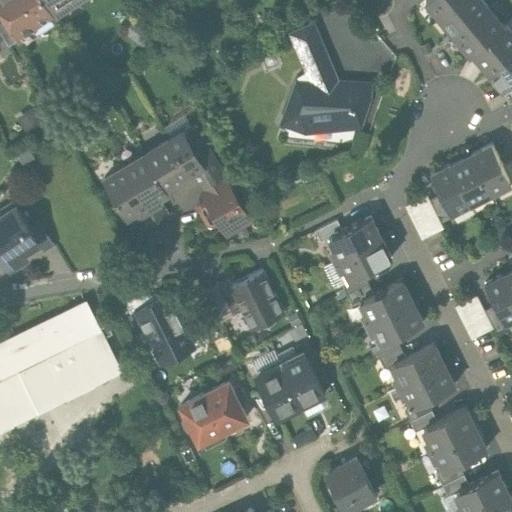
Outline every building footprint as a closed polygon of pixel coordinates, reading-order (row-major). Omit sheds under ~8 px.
[(32,24),(53,10),(46,0),(0,0),(0,8),(6,18),(18,37),(34,27),(32,24)] [(46,0),(53,10),(54,12),(73,0),(46,0)] [(461,0),(424,0),(440,18),(461,0)] [(455,36),(489,8),(482,0),(461,0),(440,18),(455,36)] [(472,53),(504,26),(489,8),(455,36),(470,54),(472,53)] [(152,30),(132,16),(121,33),(141,46),(152,30)] [(18,37),(6,18),(0,21),(0,30),(8,44),(18,37)] [(365,83),(330,81),(317,48),(321,47),(312,23),(289,32),(307,73),(298,77),(282,121),(305,130),(308,121),(312,121),(312,125),(319,125),(319,122),(343,123),(344,121),(359,125),(368,99),(364,98),(365,83)] [(504,26),(472,53),(487,71),(511,50),(511,31),(506,25),(504,26)] [(0,53),(2,57),(12,50),(8,44),(0,30),(0,53)] [(432,50),(428,42),(420,46),(424,54),(432,50)] [(502,89),(503,89),(511,81),(511,50),(487,71),(502,89)] [(510,101),(511,100),(511,81),(503,89),(510,101)] [(227,93),(211,93),(210,105),(226,105),(227,93)] [(43,123),(33,107),(19,116),(29,132),(43,123)] [(163,127),(169,138),(188,172),(193,169),(203,186),(223,174),(193,123),(189,125),(183,115),(163,127)] [(180,176),(188,172),(169,138),(144,152),(167,191),(168,192),(184,183),(180,176)] [(491,142),(471,152),(490,192),(511,182),(502,164),(491,142)] [(144,152),(124,164),(150,207),(159,202),(160,195),(167,191),(144,152)] [(471,152),(451,162),(470,202),(490,192),(471,152)] [(511,183),(511,159),(502,164),(511,182),(511,183)] [(449,212),(470,202),(451,162),(430,173),(441,195),(449,212)] [(140,212),(150,207),(124,164),(104,176),(126,214),(133,210),(140,212)] [(249,219),(223,174),(203,186),(208,195),(210,196),(209,201),(204,200),(200,202),(198,209),(207,225),(214,226),(221,221),(227,232),(249,219)] [(443,227),(440,221),(430,200),(427,194),(406,205),(422,237),(443,227)] [(451,216),(449,212),(441,195),(430,200),(440,221),(451,216)] [(0,250),(9,266),(26,255),(23,250),(38,240),(28,223),(13,200),(0,208),(0,250)] [(160,202),(159,202),(150,207),(157,220),(167,214),(160,202)] [(329,248),(335,259),(381,236),(370,215),(342,229),(327,236),(332,247),(329,248)] [(38,217),(28,223),(38,240),(44,249),(54,243),(38,217)] [(320,240),(327,236),(342,229),(336,218),(314,229),(320,240)] [(391,257),(381,236),(335,259),(340,270),(343,268),(348,279),(362,271),(391,257)] [(284,311),(262,268),(232,283),(230,284),(243,309),(252,327),(284,311)] [(341,282),(346,293),(368,282),(362,271),(348,279),(341,282)] [(504,322),(511,317),(511,285),(505,272),(484,282),(495,304),(504,322)] [(221,320),(243,309),(230,284),(232,283),(228,276),(205,288),(221,320)] [(361,312),(366,323),(412,300),(402,279),(373,293),(359,300),(364,310),(361,312)] [(373,293),(368,282),(346,293),(351,303),(359,300),(373,293)] [(194,346),(167,293),(135,309),(161,361),(194,346)] [(471,338),(493,327),(484,309),(477,295),(455,305),(471,338)] [(423,321),(412,300),(366,323),(371,333),(375,332),(380,342),(394,335),(423,321)] [(85,301),(0,342),(0,420),(116,363),(103,337),(112,332),(107,323),(98,327),(85,301)] [(505,325),(504,322),(495,304),(484,309),(493,327),(495,331),(505,325)] [(374,358),(378,356),(400,346),(394,335),(380,342),(369,348),(374,358)] [(393,377),(398,386),(444,364),(433,342),(405,357),(391,364),(397,375),(393,377)] [(276,353),(280,362),(301,405),(324,394),(303,350),(296,354),(292,345),(276,353)] [(405,357),(400,346),(378,356),(383,367),(391,364),(405,357)] [(277,416),(301,405),(280,362),(256,373),(277,416)] [(455,385),(444,364),(398,386),(403,397),(407,395),(412,406),(426,399),(455,385)] [(228,380),(205,392),(223,428),(246,417),(228,380)] [(227,436),(223,428),(205,392),(179,404),(198,441),(202,439),(206,446),(227,436)] [(404,410),(410,420),(431,410),(426,399),(412,406),(404,410)] [(424,440),(429,450),(476,427),(465,406),(436,420),(422,427),(427,438),(424,440)] [(436,420),(431,410),(410,420),(415,431),(422,427),(436,420)] [(486,449),(476,427),(429,450),(435,461),(438,460),(443,470),(458,463),(486,449)] [(374,494),(356,457),(327,472),(333,483),(327,486),(334,500),(339,497),(345,508),(374,494)] [(436,473),(441,484),(463,473),(458,463),(443,470),(436,473)] [(456,503),(460,511),(464,511),(507,491),(497,470),(468,484),(454,491),(459,502),(456,503)] [(468,484),(463,473),(441,484),(447,495),(454,491),(468,484)] [(511,511),(511,500),(507,491),(464,511),(511,511)]
